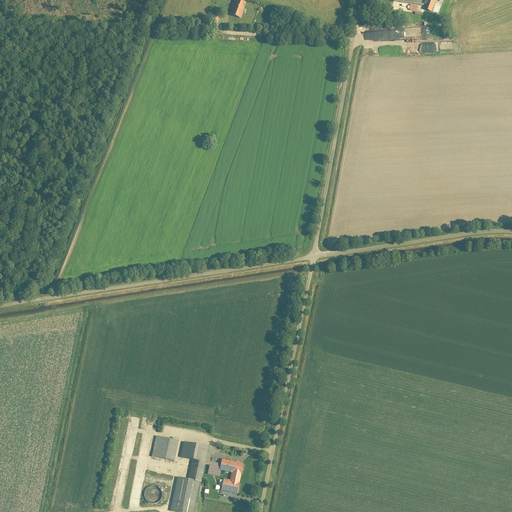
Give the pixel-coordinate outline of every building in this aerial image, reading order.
[(245,5),(233,0),(232,0),(226,18),(238,22),(245,5)] [(390,0),(390,3),(423,8),(423,11),(429,12),(432,0),(390,0)] [(434,9),(440,11),(442,4),(436,2),(434,9)] [(213,8),(207,21),(216,25),(222,12),(213,8)] [(416,9),(409,10),(412,21),(419,19),(416,9)] [(177,443),(156,439),(153,457),(174,461),(177,443)] [(206,460),(207,454),(209,449),(209,448),(187,442),(184,457),(195,460),(190,481),(177,478),(170,511),(175,511),(193,511),(205,465),(209,466),(207,473),(218,476),(219,470),(234,473),(231,482),(222,480),(219,492),(238,496),(245,465),(222,459),(221,464),(206,460)] [(163,495),(163,493),(163,491),(162,489),(161,488),(160,486),(158,485),(157,484),(155,484),(153,484),(152,484),(150,484),(148,485),(147,487),(146,488),(145,489),(144,491),(144,493),(145,495),(145,497),(146,498),(147,500),(149,501),(150,502),(152,502),(154,502),(156,502),(158,501),(159,501),(160,499),(162,498),(162,496),(163,495)]
